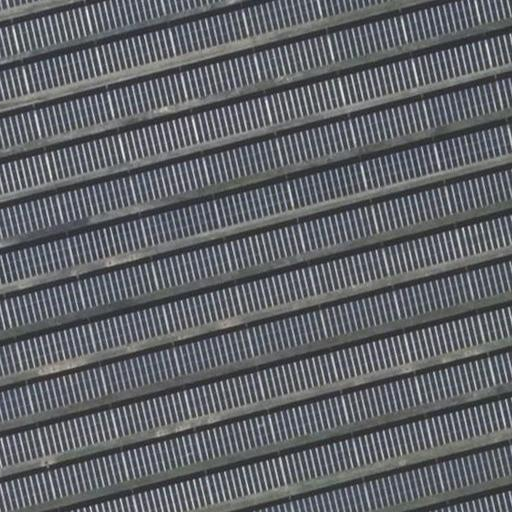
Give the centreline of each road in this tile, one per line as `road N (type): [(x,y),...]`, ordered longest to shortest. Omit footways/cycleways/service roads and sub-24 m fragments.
road 1 (track): [(511,345),(0,477)]
road 2 (track): [(0,199),(511,67)]
road 3 (track): [(511,252),(0,384)]
road 4 (track): [(0,288),(511,158)]
road 5 (track): [(413,0),(0,105)]
road 6 (track): [(215,511),(511,435)]
